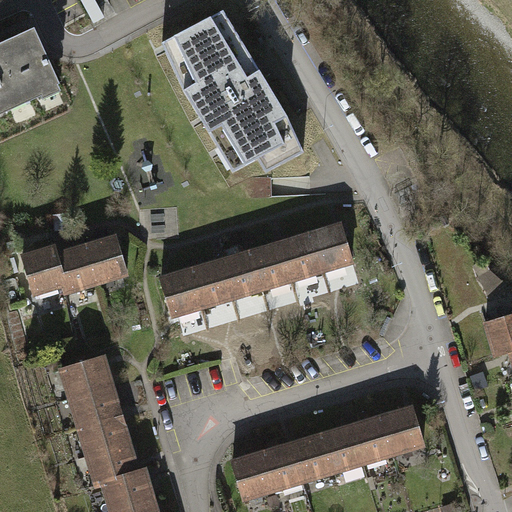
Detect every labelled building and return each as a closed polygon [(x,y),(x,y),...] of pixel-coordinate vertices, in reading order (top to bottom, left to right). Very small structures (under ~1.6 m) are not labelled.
[(218,12),(157,44),(177,86),(228,172),(253,158),(261,172),(299,152),(284,118),(218,12)] [(34,32),(0,46),(0,112),(42,95),(40,90),(56,83),(34,32)] [(337,220),(305,230),(316,266),(349,256),(337,220)] [(288,275),(316,266),(305,230),(277,239),(288,275)] [(111,235),(79,243),(89,280),(121,272),(111,235)] [(259,285),(288,275),(277,239),(247,249),(259,285)] [(28,290),(59,282),(51,251),(49,243),(17,252),(28,290)] [(79,243),(51,251),(59,282),(61,288),(89,280),(79,243)] [(229,294),(259,285),(247,249),(217,258),(229,294)] [(199,304),(229,294),(217,258),(188,268),(199,304)] [(170,313),(199,304),(188,268),(158,278),(170,313)] [(493,355),(509,350),(511,349),(511,311),(482,320),(493,355)] [(56,366),(65,397),(107,385),(100,362),(98,354),(56,366)] [(115,412),(107,385),(65,397),(73,424),(115,412)] [(410,404),(379,414),(390,449),(421,439),(410,404)] [(73,424),(82,454),(124,442),(115,412),(73,424)] [(359,458),(390,449),(379,414),(349,423),(359,458)] [(330,467),(359,458),(349,423),(320,432),(330,467)] [(320,432),(290,441),(301,476),(330,467),(320,432)] [(271,485),(301,476),(290,441),(260,450),(271,485)] [(132,471),(124,442),(82,454),(91,483),(98,481),(132,471)] [(239,495),(271,485),(260,450),(228,460),(239,495)] [(98,481),(107,510),(148,497),(140,469),(132,471),(98,481)] [(152,511),(148,497),(107,510),(107,511),(152,511)]
